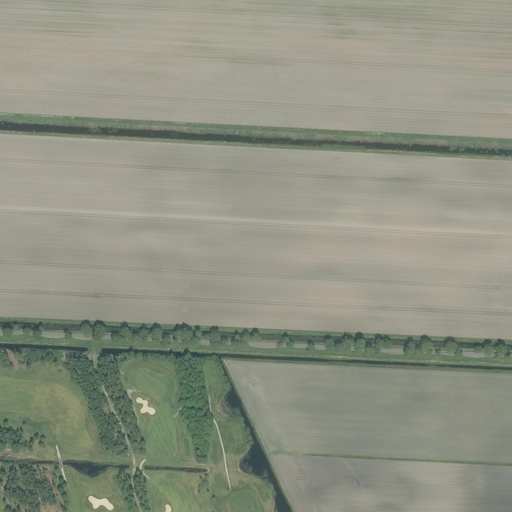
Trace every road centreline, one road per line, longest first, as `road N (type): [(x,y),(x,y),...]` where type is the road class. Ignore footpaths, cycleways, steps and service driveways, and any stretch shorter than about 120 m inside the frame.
road 1 (track): [(511,160),(0,131)]
road 2 (tertiary): [(511,355),(0,332)]
